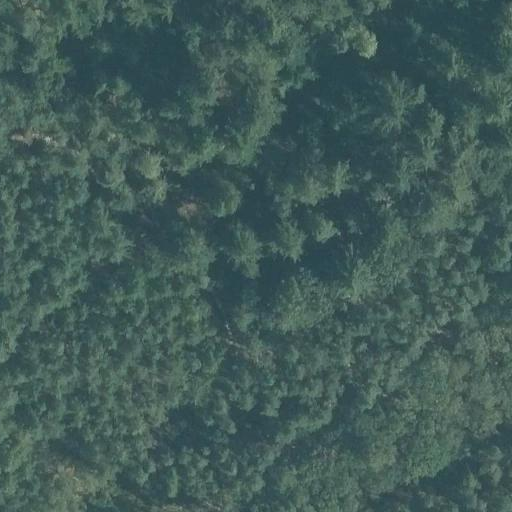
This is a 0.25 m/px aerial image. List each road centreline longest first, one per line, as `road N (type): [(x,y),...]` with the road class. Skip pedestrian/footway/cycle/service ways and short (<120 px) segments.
road 1 (track): [(164,215),(268,313),(350,511)]
road 2 (track): [(164,215),(175,190),(402,0)]
road 3 (track): [(28,131),(164,215)]
